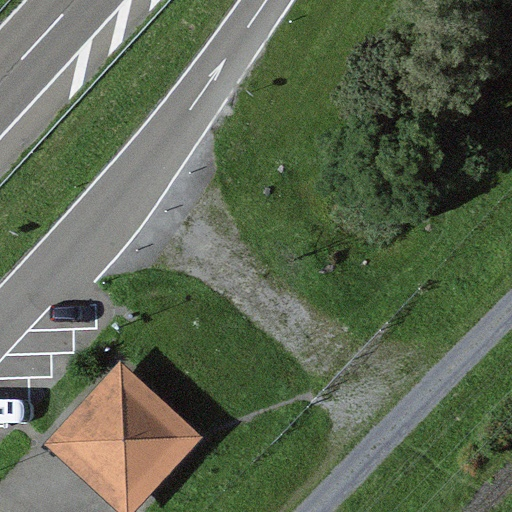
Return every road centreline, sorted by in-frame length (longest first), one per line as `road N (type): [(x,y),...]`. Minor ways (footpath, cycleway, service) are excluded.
road 1 (track): [(416,407),(141,186)]
road 2 (track): [(511,309),(313,511)]
